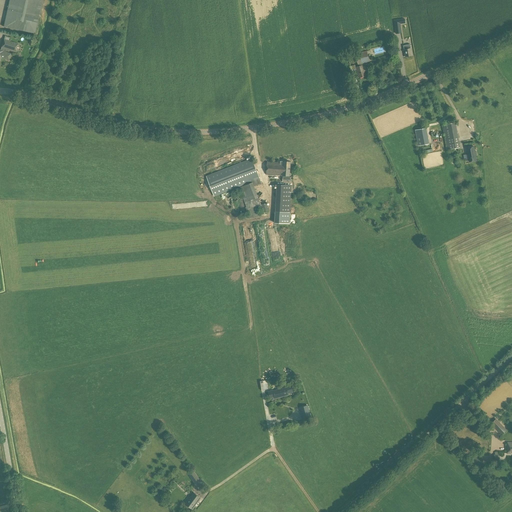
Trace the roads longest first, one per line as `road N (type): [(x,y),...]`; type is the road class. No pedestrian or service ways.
road 1 (tertiary): [(0,91),(127,127),(248,130),(380,99),(511,35)]
road 2 (unclassified): [(343,511),(511,359)]
